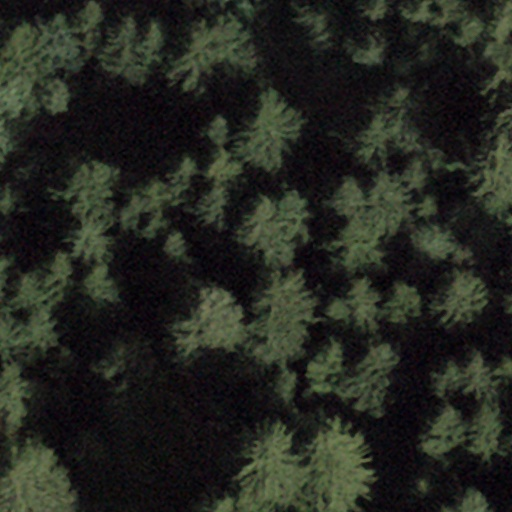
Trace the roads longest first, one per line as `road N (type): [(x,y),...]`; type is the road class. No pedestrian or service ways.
road 1 (track): [(198,511),(191,370),(243,299),(333,252),(416,270),(486,305),(511,301)]
road 2 (track): [(0,112),(511,112)]
